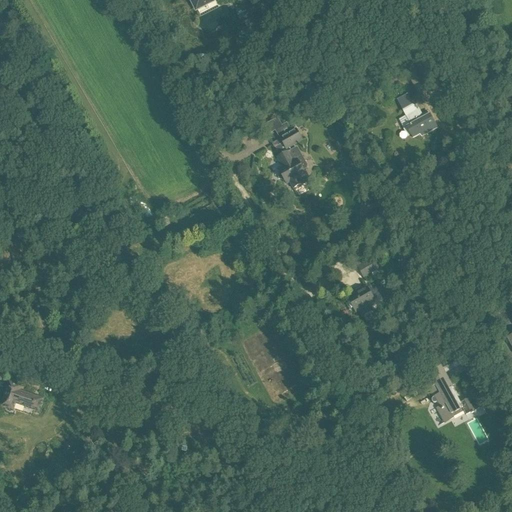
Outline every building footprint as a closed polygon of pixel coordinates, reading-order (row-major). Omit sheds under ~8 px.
[(193,0),(198,9),(211,2),(210,1),(211,0),(193,0)] [(254,0),(251,0),(243,4),(248,15),(259,9),(258,8),(263,6),(259,0),(254,0)] [(272,0),(263,0),(271,13),(278,8),(272,0)] [(297,26),(283,34),(295,55),(313,43),(301,26),(298,28),(297,26)] [(370,60),(356,70),(366,84),(380,74),(370,60)] [(0,96),(1,99),(13,92),(0,69),(0,96)] [(22,93),(10,99),(19,116),(31,110),(22,93)] [(407,95),(397,101),(406,116),(407,116),(412,124),(407,127),(413,139),(421,135),(422,137),(437,129),(428,112),(422,116),(419,111),(416,112),(407,95)] [(60,101),(49,107),(55,118),(67,112),(60,101)] [(286,150),(302,141),(295,130),(280,139),(286,150)] [(288,152),(277,158),(283,168),(278,170),(280,173),(278,180),(285,181),(286,184),(289,182),(293,189),(309,180),(305,172),(304,173),(303,170),(307,168),(302,157),(299,159),(294,150),(288,153),(288,152)] [(342,161),(341,169),(343,169),(343,170),(351,171),(351,167),(344,166),(345,161),(342,161)] [(1,200),(0,200),(0,221),(12,216),(1,200)] [(377,206),(368,211),(373,219),(382,214),(377,206)] [(12,216),(0,221),(0,224),(2,228),(14,222),(12,216)] [(5,252),(0,253),(0,284),(1,286),(17,279),(5,252)] [(370,261),(357,268),(363,278),(376,271),(370,261)] [(349,301),(347,302),(352,311),(354,310),(355,313),(358,311),(362,317),(372,312),(368,305),(374,302),(366,288),(347,299),(349,301)] [(371,321),(379,317),(377,312),(369,316),(371,321)] [(511,322),(508,315),(503,318),(510,331),(511,329),(511,322)] [(490,324),(482,329),(490,343),(498,339),(490,324)] [(453,346),(438,354),(440,359),(456,351),(453,346)] [(439,368),(422,377),(434,398),(433,399),(432,399),(432,400),(432,401),(431,401),(432,402),(432,403),(433,404),(434,404),(435,404),(436,404),(436,403),(438,403),(440,407),(436,409),(445,423),(454,418),(453,417),(451,414),(462,408),(464,411),(466,416),(479,409),(473,397),(460,404),(452,389),(453,389),(445,373),(466,361),(461,352),(438,365),(439,368)] [(8,383),(0,406),(11,409),(14,400),(29,405),(28,407),(37,410),(41,399),(17,391),(19,386),(8,383)]
